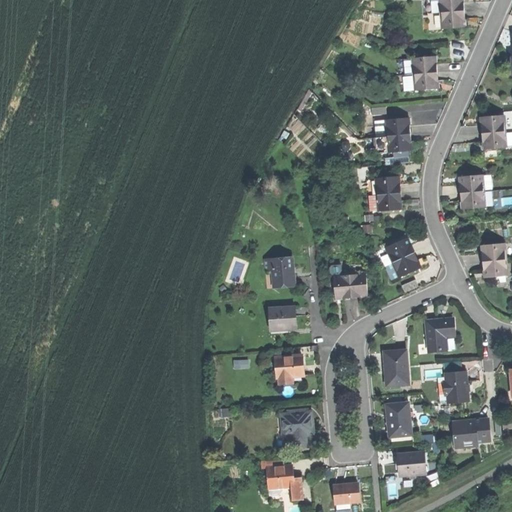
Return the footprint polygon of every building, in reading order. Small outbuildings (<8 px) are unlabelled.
[(430,0),(432,15),(444,13),(443,0),(430,0)] [(443,0),(444,13),(468,11),(467,5),(466,0),(443,0)] [(469,20),(468,11),(444,13),(446,31),(470,28),(469,20)] [(446,31),(444,13),(432,15),(434,32),(446,31)] [(417,75),(440,73),(440,66),(439,57),(416,59),(417,75)] [(441,80),(440,73),(417,75),(419,92),(442,89),(441,80)] [(375,116),(391,114),(390,107),(375,109),(375,116)] [(484,126),(485,134),(508,132),(507,115),(483,117),(484,126)] [(391,136),(414,135),(413,126),(413,118),(390,120),(391,136)] [(379,121),(380,137),(391,136),(390,120),(379,121)] [(486,150),(510,148),(508,132),(485,134),(485,142),(486,150)] [(414,142),(414,135),(391,136),(392,153),(398,153),(411,151),(415,151),(414,142)] [(382,154),(392,153),(391,136),(380,137),(382,154)] [(412,164),(411,151),(398,153),(399,165),(412,164)] [(463,185),(464,193),(487,191),(486,176),(486,175),(462,177),(463,185)] [(495,176),(486,176),(487,191),(496,190),(495,176)] [(381,196),(405,194),(404,185),(403,178),(379,180),(381,196)] [(465,209),(489,207),(487,191),(464,193),(464,202),(465,209)] [(405,201),(405,194),(381,196),(382,212),(406,210),(405,201)] [(511,196),(503,197),(504,206),(511,205),(511,196)] [(389,249),(396,264),(417,254),(414,247),(410,240),(389,249)] [(484,254),(485,262),(509,260),(507,243),(484,246),(484,254)] [(420,261),(417,254),(396,264),(403,278),(424,268),(420,261)] [(277,290),(297,288),(295,273),(294,259),(267,262),(268,273),(275,272),(277,290)] [(487,278),(511,275),(509,260),(485,262),(486,269),(487,278)] [(372,265),(353,266),(353,276),(369,274),(373,274),(372,265)] [(337,267),(337,277),(353,276),(353,266),(337,267)] [(353,276),(355,299),(363,298),(371,297),(369,274),(353,276)] [(347,299),(355,299),(353,276),(337,277),(339,300),(347,299)] [(407,287),(410,293),(423,287),(419,281),(407,287)] [(274,332),(300,329),(299,318),(298,307),(272,309),(274,332)] [(442,321),(429,322),(432,352),(452,350),(451,337),(458,336),(456,319),(442,321)] [(390,387),(412,385),(409,350),(387,352),(388,370),(390,387)] [(296,378),(307,377),(306,367),(305,356),(279,359),(281,379),(296,378)] [(469,373),(448,374),(448,377),(450,399),(451,402),(471,401),(470,386),(469,373)] [(443,400),(450,399),(448,377),(441,378),(443,400)] [(392,438),(415,436),(414,421),(412,421),(410,403),(390,405),(392,419),(393,426),(391,427),(392,438)] [(224,417),(233,417),(233,409),(224,409),(224,417)] [(312,434),(316,434),(315,425),(314,413),(310,414),(310,412),(292,413),(293,415),(285,416),(287,436),(295,435),(296,448),(313,446),(312,434)] [(476,424),(457,426),(459,448),(482,445),(481,441),(493,440),(491,417),(483,418),(476,419),(476,424)] [(402,463),(404,476),(429,474),(427,453),(401,455),(402,463)] [(265,461),(265,470),(270,470),(270,469),(288,467),(287,459),(265,461)] [(288,467),(270,469),(270,470),(271,479),(269,479),(270,490),(294,488),(296,501),(307,501),(305,479),(297,479),(297,473),(296,466),(288,467)] [(340,505),(365,503),(363,484),(350,485),(338,486),(340,505)]
